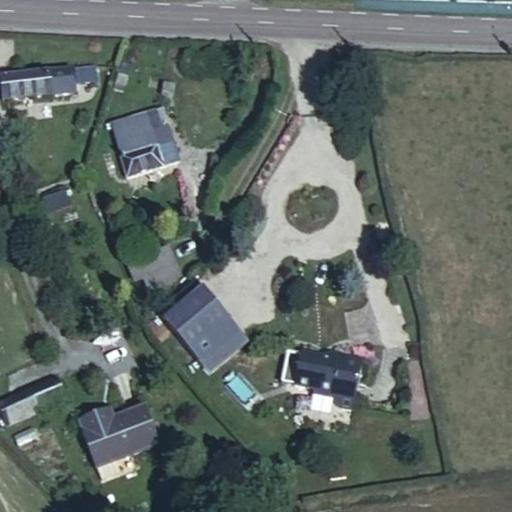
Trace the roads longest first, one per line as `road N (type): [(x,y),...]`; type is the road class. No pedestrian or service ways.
road 1 (secondary): [(0,12),(511,35)]
road 2 (unknown): [(62,362),(0,204)]
